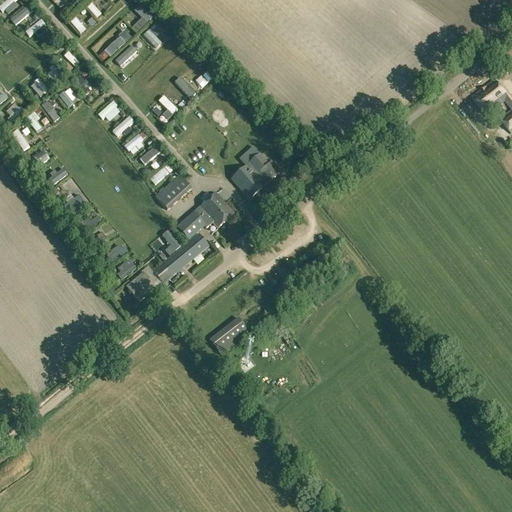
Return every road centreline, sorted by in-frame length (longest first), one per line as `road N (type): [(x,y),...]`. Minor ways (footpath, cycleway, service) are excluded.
road 1 (unclassified): [(187,294),(511,37)]
road 2 (track): [(187,294),(0,441)]
